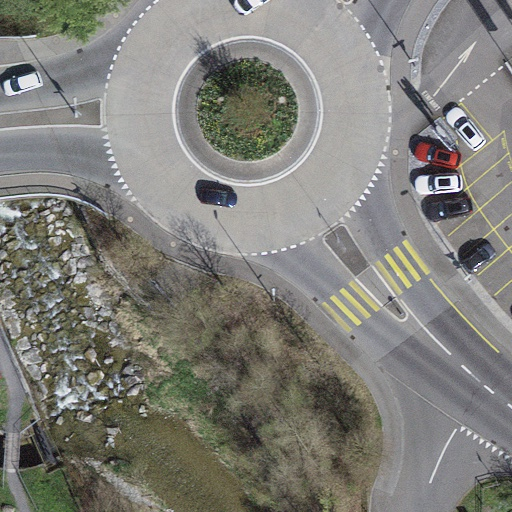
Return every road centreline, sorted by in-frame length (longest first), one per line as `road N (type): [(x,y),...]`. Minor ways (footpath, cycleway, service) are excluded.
road 1 (tertiary): [(320,197),(374,286),(484,381)]
road 2 (primary): [(134,116),(159,182),(219,220),(290,216),(320,197)]
road 3 (primary): [(225,0),(174,23),(151,49),(134,116)]
road 4 (residential): [(427,511),(432,462),(484,381)]
road 5 (primary): [(320,197),(354,151),(361,94),(353,66)]
road 6 (primary): [(134,116),(0,121)]
